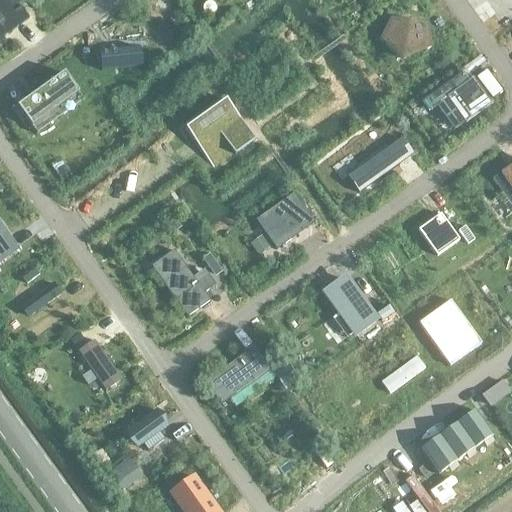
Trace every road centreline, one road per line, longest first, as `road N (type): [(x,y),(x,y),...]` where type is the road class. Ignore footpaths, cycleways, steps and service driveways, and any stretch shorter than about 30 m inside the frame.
road 1 (residential): [(511,120),(164,373)]
road 2 (residential): [(164,373),(0,144)]
road 3 (residential): [(511,356),(300,511)]
road 4 (residential): [(164,373),(270,511)]
road 5 (residential): [(0,86),(115,0)]
